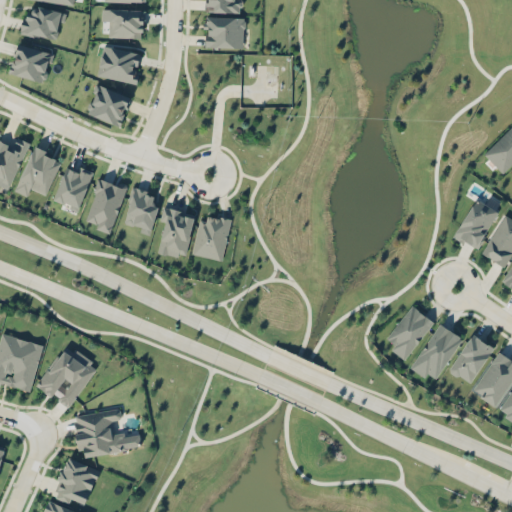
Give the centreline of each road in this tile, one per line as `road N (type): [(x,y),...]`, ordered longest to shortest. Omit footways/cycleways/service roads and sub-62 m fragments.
road 1 (secondary): [(267,356),(0,232)]
road 2 (secondary): [(0,268),(257,376)]
road 3 (residential): [(209,173),(138,156),(0,94)]
road 4 (secondary): [(317,404),(511,498)]
road 5 (secondary): [(511,462),(327,383)]
road 6 (residential): [(138,156),(169,72),(175,0)]
